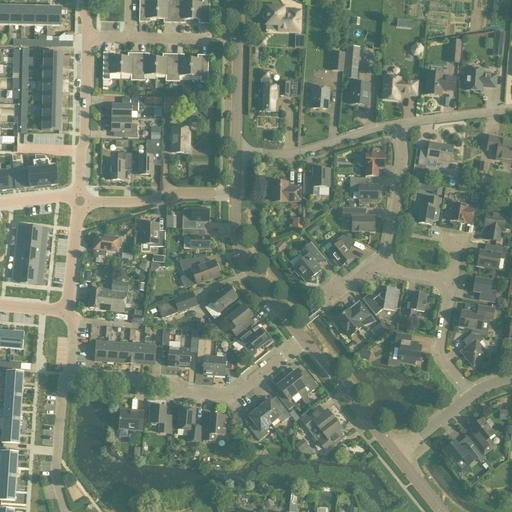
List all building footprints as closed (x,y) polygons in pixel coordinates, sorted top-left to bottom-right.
[(157,2),(147,2),(146,0),(139,0),(139,23),(150,23),(150,20),(157,20),(157,2)] [(157,20),(163,20),(163,23),(174,24),(174,0),(167,0),(167,2),(157,2),(157,20)] [(192,3),(181,3),(181,0),(174,0),(174,24),(185,24),(185,21),(191,21),(192,3)] [(202,0),(202,3),(192,3),(191,21),(198,21),(198,24),(209,25),(209,0),(202,0)] [(9,8),(0,7),(0,25),(9,25),(9,8)] [(9,25),(22,26),(22,8),(9,8),(9,25)] [(22,26),(34,26),(35,8),(22,8),(22,26)] [(47,9),(35,8),(34,26),(47,26),(47,9)] [(299,32),(300,14),(290,14),(290,16),(283,16),(283,9),(266,8),(266,12),(263,14),(262,19),(265,22),(266,22),(266,25),(279,26),(279,31),(299,32)] [(52,32),(52,26),(60,26),(60,9),(47,9),(47,26),(47,32),(52,32)] [(411,28),(411,20),(398,19),(398,27),(411,28)] [(504,32),(495,31),(493,55),(502,56),(504,32)] [(8,41),(8,37),(8,35),(2,35),(2,41),(0,40),(0,46),(9,47),(9,41),(8,41)] [(296,46),(304,46),(305,36),(296,36),(296,46)] [(450,40),(448,64),(459,65),(461,41),(450,40)] [(410,48),(410,53),(413,57),(418,57),(423,53),(423,48),(420,44),(416,44),(410,48)] [(347,47),(344,73),(357,74),(360,48),(347,47)] [(331,71),(343,73),(345,53),(332,52),(331,71)] [(110,81),(110,75),(120,75),(121,57),(114,57),(114,54),(103,53),(102,81),(110,81)] [(44,54),(44,67),(61,67),(62,54),(44,54)] [(128,57),(121,57),(120,75),(131,76),(131,81),(138,81),(138,54),(128,54),(128,57)] [(144,76),(155,76),(156,58),(149,58),(149,55),(138,54),(138,81),(145,82),(144,76)] [(162,58),(156,58),(155,76),(166,76),(165,82),(172,82),(173,55),(162,55),(162,58)] [(180,77),(190,77),(190,59),(183,59),(183,55),(173,55),(172,82),(179,82),(180,77)] [(197,56),(197,59),(190,59),(190,77),(201,77),(200,83),(208,83),(208,56),(197,56)] [(61,80),(61,67),(44,67),(43,79),(61,80)] [(495,89),(496,75),(482,74),(483,70),(468,69),(467,77),(464,77),(464,84),(467,85),(466,91),(481,92),(481,88),(495,89)] [(269,87),(270,72),(260,71),(260,81),(259,112),(277,113),(279,87),(269,87)] [(402,94),(403,95),(416,96),(417,82),(400,81),(400,79),(392,78),(393,74),(384,73),(383,83),(384,83),(382,100),(398,101),(399,95),(400,95),(402,94)] [(454,92),(455,78),(442,77),(443,75),(427,73),(425,95),(441,97),(441,91),(454,92)] [(43,79),(43,92),(61,92),(61,80),(43,79)] [(280,82),(279,97),(289,97),(290,82),(280,82)] [(368,107),(369,85),(351,83),(349,105),(368,107)] [(329,89),(312,88),(311,109),(328,110),(329,89)] [(43,92),(43,104),(60,105),(61,92),(43,92)] [(164,98),(163,115),(176,115),(176,106),(187,106),(187,98),(164,98)] [(130,112),(137,113),(137,100),(126,100),(126,106),(113,106),(112,118),(130,118),(130,112)] [(60,117),(60,105),(43,104),(42,117),(60,117)] [(60,131),(60,117),(42,117),(42,130),(60,131)] [(137,126),(130,125),(130,118),(112,118),(112,131),(124,132),(124,138),(137,139),(137,126)] [(152,128),(151,140),(160,141),(160,128),(152,128)] [(189,154),(190,129),(171,129),(170,154),(189,154)] [(486,152),(496,154),(496,158),(511,161),(511,143),(508,142),(509,140),(499,138),(499,137),(488,136),(486,152)] [(146,141),(146,157),(140,157),(139,175),(152,175),(152,163),(160,163),(161,141),(146,141)] [(425,167),(426,159),(450,163),(453,147),(429,143),(428,151),(420,149),(417,165),(425,167)] [(365,154),(365,155),(360,154),(360,168),(365,168),(365,177),(378,178),(379,169),(384,169),(384,155),(380,154),(380,151),(379,149),(374,149),(372,151),(372,154),(365,154)] [(123,181),(124,169),(131,169),(131,155),(117,154),(117,162),(111,162),(111,180),(123,181)] [(48,168),(47,160),(45,160),(40,161),(35,161),(33,162),(33,170),(21,171),(21,164),(13,165),(16,190),(36,188),(36,189),(49,188),(49,187),(57,186),(55,167),(48,168)] [(488,164),(480,162),(478,172),(486,173),(488,164)] [(0,193),(1,193),(1,192),(13,190),(10,166),(5,167),(6,173),(0,173),(0,193)] [(318,197),(319,188),(329,189),(329,170),(313,170),(313,177),(305,177),(305,196),(318,197)] [(414,181),(422,182),(424,173),(415,172),(414,181)] [(350,193),(359,193),(358,200),(377,201),(377,199),(379,198),(379,197),(379,195),(377,194),(378,186),(366,186),(366,179),(350,178),(350,193)] [(301,187),(287,187),(288,183),(272,183),(271,203),(301,204),(301,187)] [(431,193),(431,195),(440,196),(442,187),(432,186),(431,193)] [(472,193),(470,203),(477,204),(478,194),(472,193)] [(426,197),(424,206),(421,205),(418,224),(431,226),(432,221),(437,221),(441,200),(426,197)] [(474,208),(468,207),(452,204),(452,206),(448,205),(446,206),(445,215),(446,217),(450,218),(449,221),(471,225),(474,208)] [(182,212),(182,217),(182,230),(195,230),(196,222),(208,223),(209,210),(185,209),(182,212)] [(341,221),(352,222),(352,232),(374,233),(374,217),(365,217),(366,209),(342,209),(341,221)] [(500,244),(502,232),(503,232),(505,217),(486,213),(483,229),(487,229),(485,241),(500,244)] [(167,215),(167,228),(177,228),(177,215),(167,215)] [(293,228),(303,228),(303,219),(294,218),(293,228)] [(165,232),(158,232),(158,224),(141,224),(141,244),(150,244),(150,248),(165,248),(165,232)] [(16,243),(16,246),(30,247),(32,228),(18,226),(17,230),(16,243)] [(32,228),(30,247),(45,249),(47,233),(47,229),(32,228)] [(182,238),(190,238),(190,250),(209,250),(210,237),(196,237),(196,231),(182,230),(182,238)] [(333,248),(327,252),(340,268),(346,263),(347,265),(354,260),(353,258),(348,253),(354,241),(343,235),(332,244),(332,246),(333,248)] [(118,253),(118,249),(120,248),(121,243),(119,242),(119,239),(103,237),(103,241),(94,240),(93,250),(94,250),(93,256),(105,257),(106,252),(118,253)] [(298,253),(303,259),(293,268),(305,283),(321,270),(318,266),(325,260),(311,243),(298,253)] [(16,247),(14,264),(28,266),(30,247),(16,246),(16,247)] [(30,247),(28,266),(43,267),(43,265),(45,249),(30,247)] [(495,247),(494,254),(479,251),(477,267),(497,270),(499,259),(505,260),(507,248),(495,247)] [(184,289),(196,285),(220,277),(214,261),(206,264),(204,258),(179,262),(184,276),(180,279),(184,289)] [(12,280),(12,284),(26,285),(28,266),(14,264),(12,280)] [(151,264),(150,272),(154,272),(159,269),(159,265),(151,264)] [(28,266),(26,285),(41,287),(42,283),(43,269),(43,267),(28,266)] [(496,292),(490,291),(491,282),(475,279),(473,293),(479,294),(478,302),(494,304),(496,292)] [(112,282),(111,291),(112,291),(109,311),(124,313),(128,284),(112,282)] [(232,289),(229,289),(227,287),(210,301),(218,311),(235,298),(234,296),(235,292),(232,289)] [(89,309),(109,311),(112,291),(111,291),(91,289),(89,309)] [(374,291),(362,300),(375,316),(382,310),(396,313),(399,291),(387,289),(386,293),(382,292),(379,289),(375,293),(374,291)] [(198,305),(192,292),(156,306),(162,320),(198,305)] [(415,319),(417,312),(424,313),(427,296),(414,293),(412,303),(406,301),(403,317),(415,319)] [(350,338),(362,327),(376,322),(359,302),(349,310),(348,310),(335,320),(350,338)] [(255,325),(249,318),(252,317),(243,306),(227,318),(231,323),(227,326),(237,339),(255,325)] [(477,306),(476,314),(461,311),(458,328),(472,330),(471,333),(478,335),(479,331),(480,331),(482,320),(492,322),(494,309),(477,306)] [(132,315),(131,324),(142,326),(143,317),(132,315)] [(375,337),(387,330),(382,323),(371,330),(375,337)] [(163,329),(161,348),(168,349),(168,352),(167,367),(178,368),(179,349),(180,343),(174,343),(169,342),(170,330),(163,329)] [(192,331),(191,350),(197,351),(198,340),(199,331),(192,331)] [(255,350),(259,346),(263,351),(272,343),(265,334),(263,336),(259,332),(255,335),(251,331),(238,342),(244,349),(251,357),(253,357),(256,355),(257,352),(255,350)] [(11,333),(0,332),(0,348),(10,349),(11,333)] [(24,334),(11,333),(10,349),(22,350),(24,334)] [(394,347),(400,348),(398,359),(401,360),(401,363),(414,365),(415,362),(418,362),(421,347),(417,346),(418,344),(410,342),(411,336),(396,333),(394,347)] [(488,356),(479,344),(483,340),(480,335),(478,335),(471,333),(471,334),(462,341),(467,347),(460,352),(473,368),(488,356)] [(94,362),(106,363),(108,343),(95,342),(94,362)] [(120,344),(108,343),(106,363),(118,364),(120,344)] [(132,345),(120,344),(118,364),(130,365),(132,345)] [(144,346),(132,345),(130,365),(142,365),(144,346)] [(156,347),(144,346),(142,365),(154,366),(156,347)] [(179,349),(178,368),(189,369),(190,353),(191,350),(179,349)] [(226,356),(226,359),(215,358),(213,376),(225,377),(225,369),(231,370),(232,356),(226,356)] [(215,358),(204,357),(202,375),(213,376),(215,358)] [(305,370),(298,375),(295,372),(286,379),(301,399),(307,406),(311,403),(307,399),(308,395),(318,387),(305,370)] [(1,384),(6,384),(22,385),(23,373),(7,372),(6,379),(1,378),(1,384)] [(293,407),(288,402),(292,399),(295,403),(301,399),(286,379),(277,387),(279,390),(275,394),(288,411),(293,407)] [(6,384),(5,396),(21,397),(22,385),(6,384)] [(5,396),(4,408),(20,409),(21,397),(5,396)] [(278,401),(273,405),(269,400),(259,409),(271,425),(278,419),(281,424),(290,417),(278,401)] [(309,433),(316,427),(320,431),(334,420),(327,411),(324,413),(318,406),(300,421),(309,433)] [(173,417),(165,416),(166,408),(150,407),(149,424),(158,425),(158,434),(172,435),(173,417)] [(4,408),(4,420),(20,421),(20,409),(4,408)] [(202,427),(194,427),(195,411),(179,409),(177,431),(187,432),(186,442),(201,444),(202,427)] [(268,435),(265,430),(271,425),(259,409),(248,417),(253,424),(248,428),(259,442),(268,435)] [(130,411),(120,410),(119,427),(127,428),(127,430),(141,431),(142,414),(129,413),(130,411)] [(294,411),(290,414),(296,421),(300,418),(294,411)] [(216,443),(216,435),(223,436),(225,417),(210,416),(210,424),(203,424),(202,442),(216,443)] [(475,423),(475,425),(470,429),(473,433),(468,437),(483,456),(494,448),(488,440),(494,435),(482,419),(481,421),(478,420),(475,423)] [(4,420),(3,431),(19,433),(20,421),(4,420)] [(344,438),(339,432),(341,430),(334,420),(320,431),(323,436),(316,442),(326,453),(344,438)] [(18,445),(19,433),(3,431),(2,444),(18,445)] [(294,446),(300,453),(304,450),(308,455),(313,451),(303,439),(294,446)] [(461,471),(477,459),(480,463),(484,459),(473,444),(463,452),(454,442),(442,452),(447,458),(449,456),(461,471)] [(0,464),(16,466),(17,454),(1,453),(0,464)] [(0,470),(0,471),(0,476),(16,478),(16,466),(0,464),(0,470)] [(0,476),(0,488),(15,490),(16,478),(0,476)] [(0,500),(14,502),(15,490),(0,488),(0,500)]
